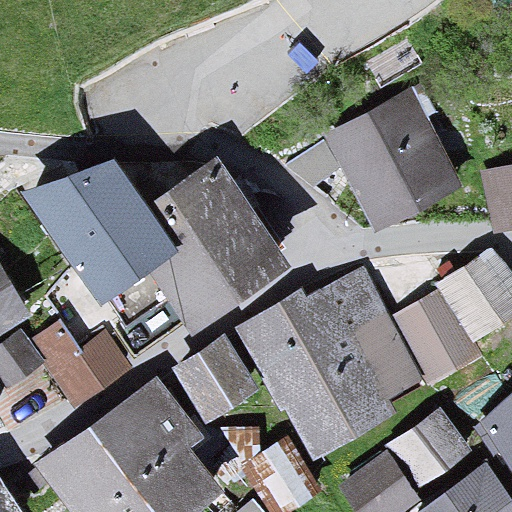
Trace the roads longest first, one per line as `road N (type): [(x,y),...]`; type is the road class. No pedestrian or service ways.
road 1 (residential): [(0,453),(359,267)]
road 2 (residential): [(406,0),(163,114)]
road 3 (residential): [(163,114),(257,133),(359,267)]
road 4 (residential): [(0,137),(43,140),(163,114)]
road 5 (residential): [(359,267),(409,247),(511,247)]
